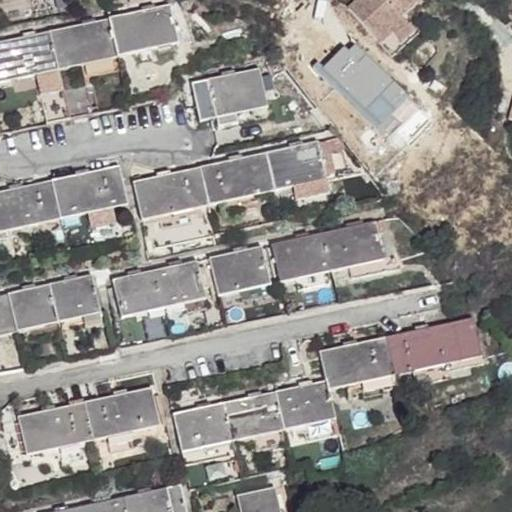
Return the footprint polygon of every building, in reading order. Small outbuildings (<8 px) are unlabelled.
[(360,23),(394,56),(410,42),(406,38),(412,32),(400,19),(420,0),(358,0),(348,10),(360,23)] [(108,19),(117,58),(178,45),(169,5),(108,19)] [(48,32),(57,72),(117,58),(108,19),(96,22),(82,25),(48,32)] [(0,43),(0,84),(57,72),(48,32),(36,35),(22,38),(0,43)] [(190,83),(199,123),(267,107),(266,100),(278,97),(268,74),(260,75),(259,69),(259,68),(235,74),(221,77),(190,83)] [(63,91),(70,120),(93,115),(86,85),(63,91)] [(12,97),(23,94),(22,89),(17,90),(16,87),(10,88),(12,97)] [(41,96),(47,125),(70,120),(63,91),(41,96)] [(265,154),(274,193),(292,189),(295,203),(329,195),(325,176),(334,174),(329,154),(343,151),(340,139),(318,144),(317,142),(304,145),(290,148),(265,154)] [(199,169),(207,208),(274,193),(265,154),(242,159),(228,162),(199,169)] [(51,182),(59,221),(120,207),(123,218),(130,217),(119,167),(89,174),(75,177),(51,182)] [(132,184),(141,223),(159,219),(161,230),(190,223),(187,212),(207,208),(199,169),(170,175),(156,178),(132,184)] [(0,234),(28,228),(30,240),(51,236),(48,224),(59,221),(51,182),(23,188),(9,191),(0,193),(0,234)] [(323,233),(332,272),(349,269),(351,280),(385,272),(377,235),(384,234),(381,221),(363,224),(346,228),(323,233)] [(295,281),(298,292),(330,285),(328,273),(332,272),(323,233),(309,236),(271,245),(279,284),(295,281)] [(208,259),(217,298),(270,286),(262,247),(247,250),(233,253),(208,259)] [(154,271),(162,310),(206,300),(201,279),(207,278),(205,268),(199,269),(197,261),(182,265),(169,268),(154,271)] [(112,280),(120,319),(162,310),(154,271),(141,274),(127,277),(112,280)] [(48,285),(57,325),(100,315),(91,276),(77,279),(64,282),(48,285)] [(7,295),(16,334),(57,325),(48,285),(36,288),(22,291),(7,295)] [(0,337),(16,334),(7,295),(0,296),(0,337)] [(385,338),(394,378),(482,358),(473,319),(428,329),(414,332),(385,338)] [(327,392),(329,392),(360,385),(362,396),(397,388),(394,378),(385,338),(356,344),(342,347),(318,353),(325,381),(327,392)] [(274,393),(283,433),(335,421),(329,392),(327,392),(325,381),(312,384),(298,387),(274,393)] [(84,403),(93,443),(160,428),(152,389),(113,397),(84,403)] [(223,404),(231,444),(253,439),(256,453),(286,446),(283,433),(274,393),(261,395),(248,398),(223,404)] [(17,418),(26,457),(93,443),(84,403),(69,407),(55,410),(41,413),(17,418)] [(172,415),(183,467),(234,456),(231,444),(223,404),(210,406),(197,409),(172,415)] [(266,474),(267,479),(281,476),(280,471),(266,474)] [(123,498),(126,511),(186,511),(180,485),(151,492),(137,495),(123,498)] [(280,511),(276,487),(236,496),(239,511),(280,511)] [(82,507),(82,511),(126,511),(123,498),(109,501),(96,504),(82,507)]
